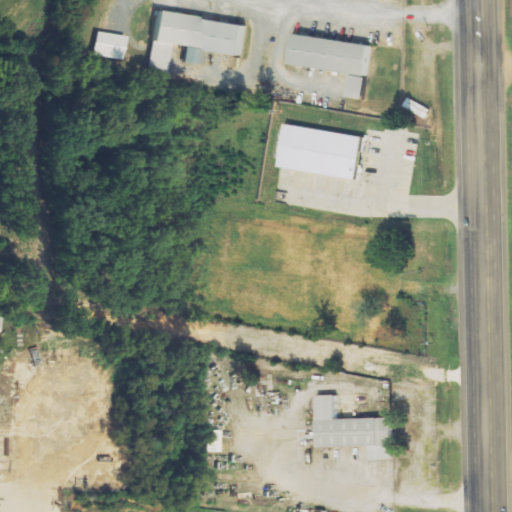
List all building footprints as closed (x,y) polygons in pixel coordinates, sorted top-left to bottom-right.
[(247,24),(156,8),(145,71),(164,74),(169,44),(184,47),(182,59),(196,61),(198,48),(241,56),(247,24)] [(300,32),(374,45),(369,74),(295,62),(300,32)] [(98,56),(128,59),(130,35),(100,33),(98,56)] [(370,77),(355,75),(352,98),(368,99),(370,77)] [(372,136),(294,125),(288,169),(366,180),(372,136)] [(320,395),(321,448),(367,447),(367,459),(393,459),(392,417),(337,418),(336,395),(320,395)] [(223,431),(209,431),(208,453),(222,453),(223,431)]
